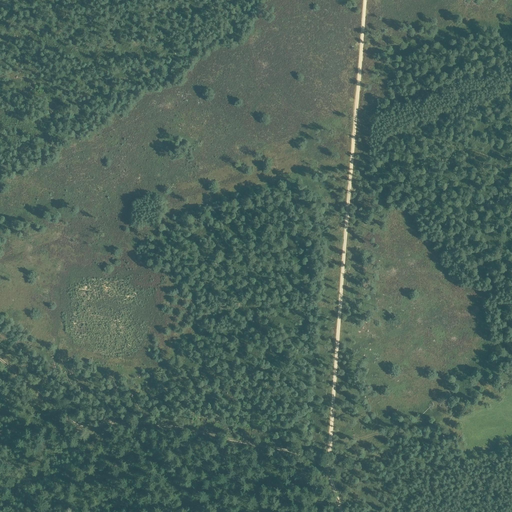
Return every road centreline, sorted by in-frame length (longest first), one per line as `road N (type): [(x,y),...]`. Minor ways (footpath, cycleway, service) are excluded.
road 1 (track): [(342,511),(327,462),(363,0)]
road 2 (track): [(327,462),(137,418),(73,421),(0,360)]
